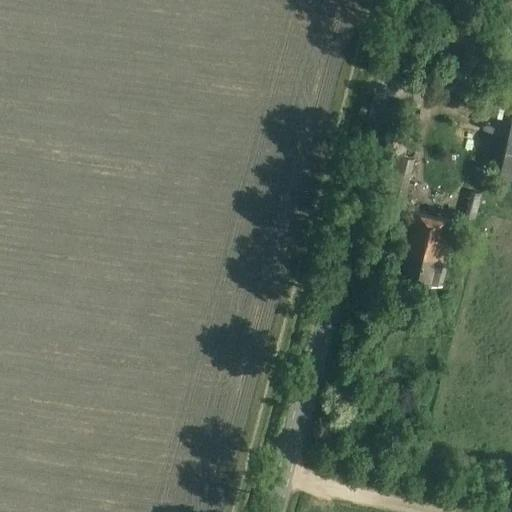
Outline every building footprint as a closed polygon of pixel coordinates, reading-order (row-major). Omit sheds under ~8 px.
[(501,25),(461,14),(444,72),(484,83),(501,25)] [(412,135),(424,137),(426,122),(414,120),(412,135)] [(511,121),(499,177),(511,179),(511,121)] [(382,205),(379,219),(388,222),(391,210),(399,211),(401,205),(404,205),(416,160),(395,153),(382,203),(382,205)] [(475,219),(481,195),(470,192),(464,216),(475,219)] [(392,274),(443,286),(459,220),(408,208),(392,274)]
